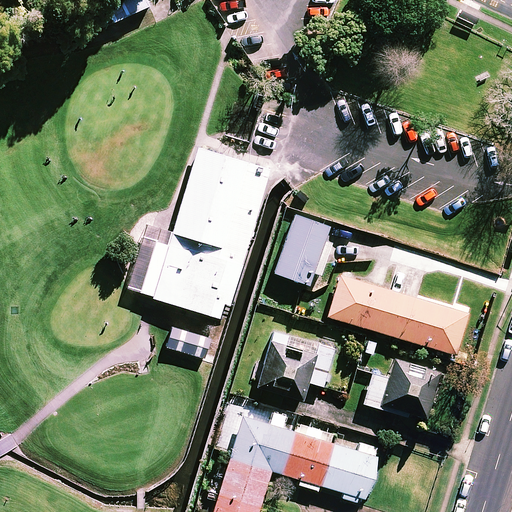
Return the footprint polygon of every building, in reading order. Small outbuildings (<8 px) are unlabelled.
[(150,9),(146,0),(103,0),(114,24),(150,9)] [(194,160),(175,234),(153,229),(137,291),(231,315),(266,179),(194,160)] [(330,229),(295,217),(274,276),(309,288),(313,276),(320,279),(332,244),(326,241),(330,229)] [(469,314),(341,276),(328,319),(456,357),(469,314)] [(334,349),(274,333),(258,390),(304,402),(308,385),(323,389),(334,349)] [(373,374),(363,406),(407,419),(408,415),(427,421),(440,375),(393,361),(388,379),(373,374)] [(214,511),(259,511),(271,472),(300,481),(299,487),(317,492),(319,487),(342,494),(340,499),(357,505),(359,499),(366,501),(379,461),(375,459),(378,449),(359,443),(355,454),(331,446),(334,436),(298,425),(295,435),(282,431),(287,418),(271,413),(267,427),(243,419),(214,511)]
